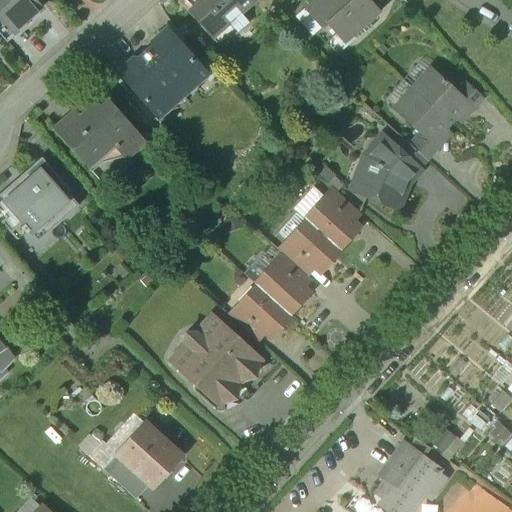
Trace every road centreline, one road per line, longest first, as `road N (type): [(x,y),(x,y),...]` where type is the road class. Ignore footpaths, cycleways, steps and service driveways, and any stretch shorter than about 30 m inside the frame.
road 1 (residential): [(247,511),(511,214)]
road 2 (residential): [(134,0),(0,115)]
road 3 (residential): [(0,258),(76,344),(118,343)]
